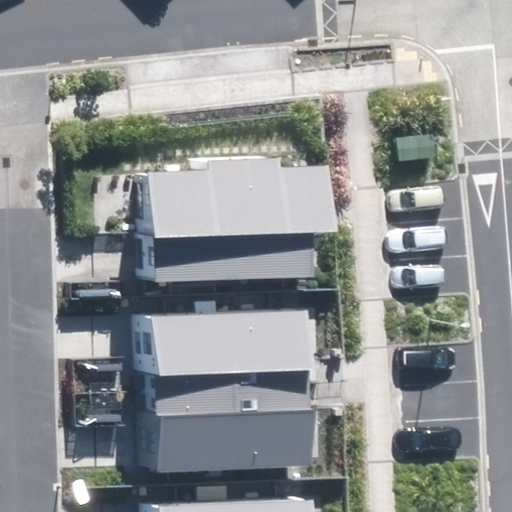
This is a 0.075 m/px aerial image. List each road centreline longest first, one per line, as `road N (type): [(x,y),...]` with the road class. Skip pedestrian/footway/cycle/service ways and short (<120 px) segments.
road 1 (residential): [(0,131),(10,511)]
road 2 (residential): [(0,29),(302,0)]
road 3 (residential): [(489,0),(511,292)]
